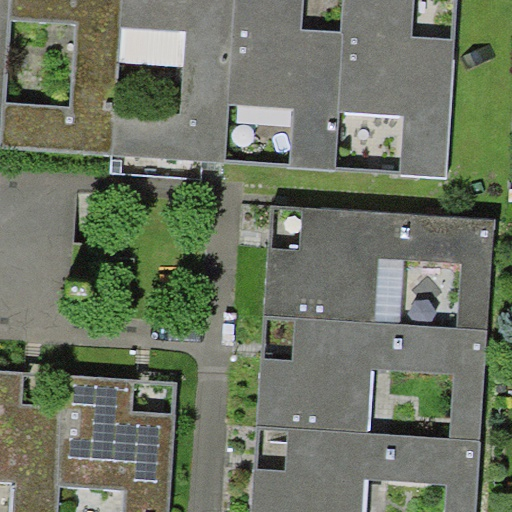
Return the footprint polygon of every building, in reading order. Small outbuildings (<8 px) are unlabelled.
[(15,0),(15,20),(78,24),(73,104),(11,100),(8,147),(118,154),(121,108),(126,28),(127,0),(15,0)] [(127,0),(126,28),(191,32),(186,112),(121,108),(118,154),(230,161),(234,103),(240,0),(127,0)] [(310,0),(240,0),(234,103),(300,108),(296,165),(339,168),(343,112),(348,31),(308,29),(310,0)] [(419,0),(350,0),(348,31),(343,112),(409,116),(405,174),(449,177),(457,40),(417,38),(419,0)] [(275,248),(271,315),(304,317),(386,322),(390,260),(469,265),(465,327),(496,329),(503,220),(311,208),(308,250),(275,248)] [(269,356),(264,424),(298,426),(379,432),(383,368),(462,374),(458,437),(489,439),(496,329),(465,327),(386,322),(304,317),(301,358),(269,356)] [(29,371),(0,369),(0,482),(18,484),(15,511),(65,511),(67,489),(72,408),(27,405),(29,371)] [(142,379),(74,374),(72,408),(67,489),(130,493),(129,511),(176,511),(183,414),(140,411),(142,379)] [(263,468),(260,511),(371,511),(374,480),(453,485),(451,511),(483,511),(489,439),(458,437),(379,432),(298,426),(296,471),(263,468)]
